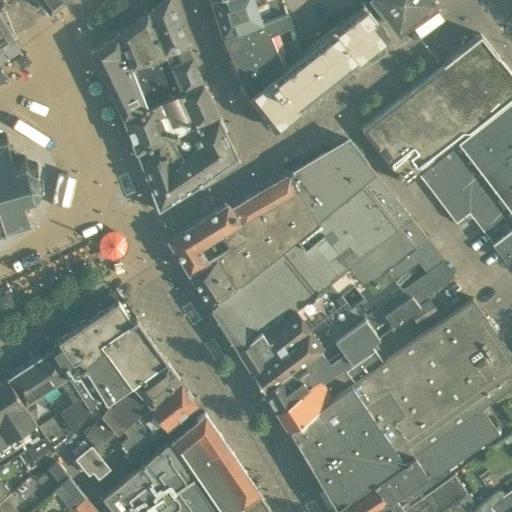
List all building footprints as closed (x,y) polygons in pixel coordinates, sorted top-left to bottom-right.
[(0,0),(0,46),(13,38),(10,33),(12,31),(5,13),(1,5),(3,4),(0,0)] [(34,0),(43,8),(45,7),(49,11),(50,10),(50,11),(62,0),(34,0)] [(170,0),(159,0),(146,11),(168,67),(170,66),(191,55),(170,0)] [(282,0),(210,0),(221,36),(288,13),(282,0)] [(399,24),(406,25),(426,9),(426,0),(372,0),(393,26),(398,22),(399,24)] [(363,3),(301,52),(246,93),(273,128),(389,37),(363,3)] [(146,11),(116,33),(124,50),(137,80),(151,74),(168,67),(146,11)] [(288,13),(221,36),(245,94),(246,93),(301,52),(291,24),(288,13)] [(124,50),(116,33),(91,52),(123,118),(148,107),(137,80),(124,50)] [(461,48),(462,50),(361,128),(404,183),(418,172),(511,97),(511,74),(480,34),(467,44),(461,48)] [(191,55),(170,66),(173,74),(181,93),(203,83),(202,82),(191,55)] [(154,82),(151,74),(137,80),(148,107),(156,104),(177,95),(181,93),(173,74),(154,82)] [(203,83),(181,93),(177,95),(191,128),(219,116),(206,90),(203,83)] [(177,95),(156,104),(168,138),(191,128),(177,95)] [(511,97),(418,172),(443,206),(455,222),(468,212),(491,242),(490,242),(505,261),(511,255),(511,97)] [(148,107),(123,118),(129,135),(136,152),(168,138),(156,104),(148,107)] [(219,116),(191,128),(168,138),(197,185),(216,172),(237,156),(219,116)] [(0,228),(2,228),(5,230),(7,228),(4,225),(13,223),(14,226),(18,225),(17,222),(26,219),(29,221),(31,218),(27,216),(21,194),(30,192),(33,195),(35,193),(32,189),(37,182),(42,182),(42,179),(38,178),(36,174),(35,168),(38,166),(36,163),(33,165),(25,161),(25,156),(22,156),(22,160),(12,163),(11,157),(15,156),(12,145),(8,146),(6,139),(8,135),(5,134),(3,138),(0,138),(0,228)] [(197,185),(168,138),(136,152),(157,210),(168,203),(197,185)] [(319,154),(287,173),(297,189),(316,219),(374,171),(347,138),(319,154)] [(316,219),(229,290),(209,306),(237,349),(260,331),(261,333),(295,308),(348,268),(363,287),(385,270),(396,261),(408,251),(426,236),(374,171),(316,219)] [(242,199),(230,207),(241,225),(297,189),(287,173),(242,199)] [(228,247),(208,260),(229,290),(316,219),(297,189),(241,225),(221,238),(228,247)] [(226,201),(167,239),(181,261),(188,272),(208,260),(201,247),(219,235),(221,238),(241,225),(230,207),(226,201)] [(408,251),(396,261),(404,270),(415,261),(408,251)] [(208,260),(188,272),(209,306),(229,290),(208,260)] [(377,305),(359,319),(323,345),(292,368),(300,380),(302,379),(308,386),(314,382),(316,384),(341,368),(358,353),(361,351),(370,341),(409,313),(419,306),(415,300),(451,275),(441,261),(438,263),(400,289),(377,305)] [(396,261),(385,270),(393,279),(404,270),(396,261)] [(348,268),(295,308),(323,345),(359,319),(377,305),(400,289),(393,279),(385,270),(363,287),(348,268)] [(351,382),(327,401),(291,429),(313,466),(335,504),(372,480),(480,407),(511,384),(511,355),(505,346),(500,338),(473,300),(473,299),(472,297),(390,355),(369,369),(351,382)] [(123,298),(119,301),(117,298),(89,317),(88,315),(79,321),(80,323),(49,344),(51,347),(50,348),(91,406),(101,392),(107,400),(130,383),(100,342),(135,316),(123,298)] [(428,299),(419,306),(409,313),(418,326),(438,312),(428,299)] [(295,308),(261,333),(274,351),(250,370),(263,389),(292,368),(323,345),(295,308)] [(166,358),(135,316),(100,342),(130,383),(166,358)] [(274,351),(261,333),(260,331),(237,349),(250,370),(274,351)] [(24,362),(25,364),(6,376),(44,434),(54,450),(66,439),(84,416),(91,406),(50,348),(42,353),(40,351),(37,352),(35,353),(33,354),(31,356),(28,357),(27,359),(24,362)] [(369,369),(358,353),(341,368),(351,382),(369,369)] [(166,358),(130,383),(148,406),(181,378),(166,358)] [(292,368),(263,389),(275,409),(308,386),(302,379),(300,380),(292,368)] [(341,368),(316,384),(327,401),(351,382),(341,368)] [(6,376),(0,380),(0,463),(22,449),(44,434),(6,376)] [(181,378),(148,406),(163,429),(197,402),(181,378)] [(314,382),(308,386),(275,409),(287,428),(288,428),(289,430),(291,429),(327,401),(316,384),(314,382)] [(130,383),(107,400),(108,402),(85,434),(97,450),(122,428),(148,406),(130,383)] [(148,406),(122,428),(128,435),(120,441),(127,449),(122,453),(127,459),(163,429),(148,406)] [(480,407),(372,480),(389,505),(394,501),(400,510),(422,494),(420,492),(450,471),(448,468),(499,433),(480,407)] [(230,511),(259,491),(205,413),(204,412),(201,413),(159,448),(101,496),(113,511),(230,511)] [(54,450),(44,434),(22,449),(33,465),(35,468),(50,454),(54,450)] [(97,476),(108,467),(109,467),(91,445),(75,458),(88,472),(92,469),(97,476)] [(0,463),(0,498),(19,482),(16,478),(27,469),(33,465),(22,449),(0,463)] [(55,459),(54,460),(33,479),(44,494),(67,474),(57,462),(55,459)] [(19,482),(0,498),(0,506),(5,511),(23,511),(44,494),(33,479),(29,473),(19,482)] [(422,494),(400,510),(401,511),(430,511),(464,489),(453,473),(422,494)] [(67,474),(44,494),(23,511),(61,511),(83,494),(67,474)] [(372,480),(335,504),(333,505),(337,511),(397,511),(400,510),(394,501),(389,505),(372,480)] [(479,511),(511,511),(511,488),(504,494),(479,511)] [(430,511),(479,511),(504,494),(500,489),(476,506),(464,489),(430,511)] [(271,511),(259,491),(230,511),(271,511)] [(97,511),(83,494),(61,511),(97,511)]
